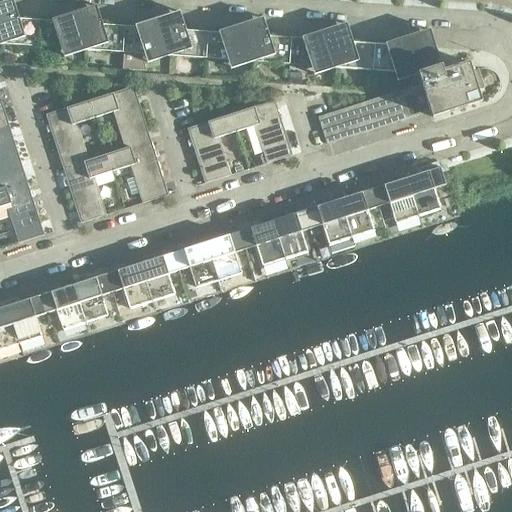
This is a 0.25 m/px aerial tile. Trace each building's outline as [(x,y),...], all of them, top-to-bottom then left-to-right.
[(0,38),(2,45),(3,45),(39,48),(40,21),(19,19),(13,1),(0,4),(0,38)] [(85,51),(86,51),(122,54),(124,27),(102,25),(96,7),(74,14),(85,51)] [(169,57),(170,57),(205,59),(207,33),(185,31),(179,12),(157,20),(169,57)] [(51,22),(40,21),(39,48),(61,49),(63,58),(86,51),(85,51),(74,14),(52,21),(51,21),(51,22)] [(244,35),(252,63),(253,63),(289,65),(291,39),(269,37),(263,18),(241,25),(244,35)] [(147,64),(170,57),(169,57),(157,20),(135,27),(135,28),(124,27),(122,54),(144,55),(147,64)] [(230,70),(253,63),(252,63),(244,35),(241,25),(218,32),(218,33),(207,33),(205,59),(227,61),(230,70)] [(335,69),(340,69),(372,71),(374,44),(352,43),(346,25),(324,32),(327,41),(335,69)] [(397,82),(418,75),(441,68),(441,66),(437,67),(435,62),(439,61),(436,49),(430,30),(385,44),(385,45),(374,44),(372,71),(394,73),(397,82)] [(314,77),(340,69),(335,69),(327,41),(324,32),(302,39),(291,39),(289,65),(310,67),(314,77)] [(418,75),(422,89),(432,118),(481,103),(478,93),(483,91),(477,71),(471,73),(468,63),(442,71),(441,68),(418,75)] [(301,74),(290,74),(289,85),(301,85),(301,74)] [(121,138),(124,150),(125,150),(150,142),(133,88),(89,102),(95,119),(117,112),(125,136),(121,138)] [(410,118),(402,96),(390,100),(397,122),(410,118)] [(0,131),(9,128),(0,100),(0,131)] [(397,122),(390,100),(378,103),(386,126),(397,122)] [(45,116),(63,170),(88,162),(88,161),(84,149),(80,151),(72,126),(95,119),(89,102),(45,116)] [(274,102),(231,116),(236,133),(258,126),(266,150),(262,152),(266,165),(292,156),(274,102)] [(386,126),(378,103),(367,107),(374,130),(386,126)] [(374,130),(367,107),(355,111),(362,134),(374,130)] [(355,111),(343,115),(350,138),(362,134),(355,111)] [(343,115),(331,119),(339,141),(350,138),(343,115)] [(187,130),(204,185),(230,176),(226,163),(222,165),(214,140),(236,133),(231,116),(187,130)] [(319,123),(326,145),(339,141),(331,119),(319,123)] [(26,182),(9,128),(0,131),(0,174),(1,176),(0,176),(0,188),(0,189),(1,190),(26,182)] [(124,150),(106,155),(112,173),(134,166),(142,190),(138,191),(142,205),(168,196),(150,142),(125,150),(124,150)] [(88,162),(63,170),(80,224),(106,216),(102,203),(98,204),(90,180),(112,173),(106,155),(88,161),(88,162)] [(433,190),(445,186),(437,163),(424,167),(426,173),(405,179),(417,217),(440,210),(433,190)] [(389,204),(395,224),(417,217),(405,179),(385,186),(383,180),(370,184),(378,208),(389,204)] [(0,189),(0,208),(10,205),(18,230),(14,231),(18,244),(44,236),(26,182),(1,190),(0,189)] [(339,201),(351,238),(373,231),(367,211),(378,208),(370,184),(357,188),(359,194),(339,201)] [(322,226),(328,245),(351,238),(339,201),(318,207),(316,202),(304,206),(311,229),(322,226)] [(272,222),(284,260),(307,252),(300,233),(311,229),(304,206),(291,210),(293,215),(272,222)] [(256,247),(262,267),(284,260),(272,222),(252,228),(250,223),(237,227),(245,250),(256,247)] [(226,237),(206,243),(218,281),(240,274),(234,254),(245,250),(237,227),(224,231),(226,237)] [(196,288),(218,281),(206,243),(185,250),(183,244),(171,248),(178,272),(189,268),(196,288)] [(160,258),(139,265),(152,302),(174,295),(167,275),(178,272),(171,248),(158,252),(160,258)] [(129,309),(152,302),(139,265),(119,271),(117,265),(104,270),(112,293),(123,290),(129,309)] [(104,270),(91,274),(93,279),(73,286),(85,324),(107,316),(101,297),(112,293),(104,270)] [(63,331),(85,324),(73,286),(52,292),(51,287),(38,291),(45,314),(56,311),(63,331)] [(27,301),(7,307),(19,345),(41,338),(35,318),(45,314),(38,291),(25,295),(27,301)] [(0,350),(19,345),(7,307),(0,309),(0,350)]
